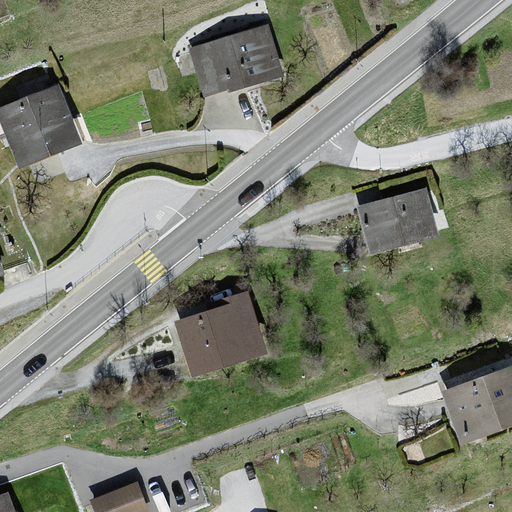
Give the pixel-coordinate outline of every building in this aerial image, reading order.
[(259,32),(185,55),(200,104),(274,80),(259,32)] [(43,86),(0,103),(0,147),(9,169),(68,146),(43,86)] [(353,219),(364,265),(431,249),(420,203),(353,219)] [(167,331),(181,388),(252,370),(238,314),(167,331)] [(511,385),(439,408),(455,459),(511,440),(511,385)] [(79,511),(130,511),(124,495),(79,511)]
